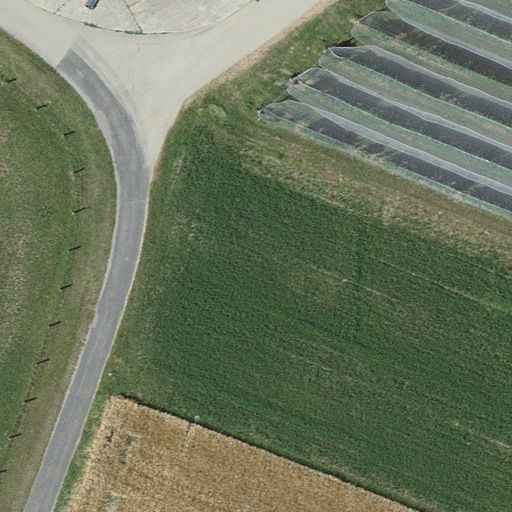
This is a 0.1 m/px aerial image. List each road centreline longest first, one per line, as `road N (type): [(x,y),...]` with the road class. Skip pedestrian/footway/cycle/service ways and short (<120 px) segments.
road 1 (track): [(41,511),(113,309),(135,190),(105,104),(77,67),(0,11)]
road 2 (unclassified): [(294,0),(207,62),(105,104)]
